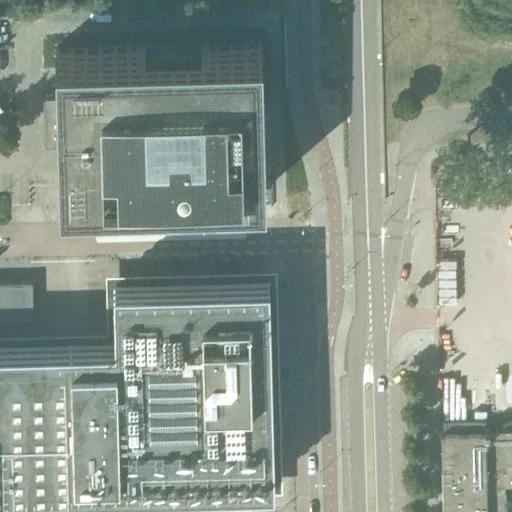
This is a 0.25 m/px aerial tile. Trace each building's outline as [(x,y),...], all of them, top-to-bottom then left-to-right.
[(167,192),(265,189),(261,42),(198,44),(198,39),(147,41),(147,45),(55,47),(56,96),(43,97),(44,146),(57,146),(59,195),(167,192)] [(272,480),(269,366),(269,352),(270,351),(271,350),(272,349),(272,348),(272,347),(272,346),(271,345),(270,344),(269,343),(267,277),(115,281),(116,338),(0,341),(0,511),(74,511),(74,485),(272,480)] [(0,317),(33,317),(32,279),(0,279),(0,317)] [(485,429),(485,426),(484,419),(484,418),(441,419),(441,430),(485,429)] [(486,511),(486,484),(485,433),(488,433),(488,429),(488,426),(485,426),(485,429),(441,430),(440,430),(442,511),(486,511)] [(511,483),(511,428),(488,429),(488,433),(485,433),(486,484),(504,484),(511,483)] [(504,511),(504,484),(486,484),(486,511),(504,511)]
